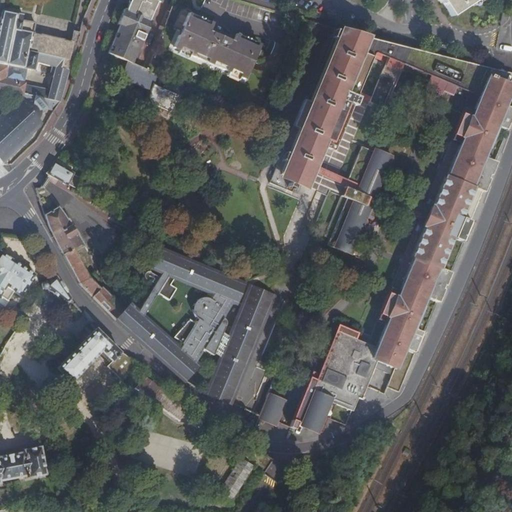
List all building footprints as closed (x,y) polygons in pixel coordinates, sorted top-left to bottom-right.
[(131,0),(128,9),(151,19),(157,5),(145,0),(131,0)] [(437,0),(438,1),(439,0),(441,0),(452,16),(477,0),(437,0)] [(127,60),(134,63),(146,34),(147,34),(153,20),(151,19),(128,9),(125,8),(119,22),(121,24),(109,52),(111,53),(127,60)] [(34,96),(35,87),(25,85),(26,83),(12,80),(6,74),(8,65),(10,66),(11,67),(16,68),(16,66),(35,69),(36,61),(57,66),(55,76),(53,76),(51,86),(52,86),(51,91),(49,98),(62,101),(80,33),(69,30),(67,40),(34,32),(36,22),(23,20),(24,14),(20,13),(20,14),(4,11),(0,26),(0,88),(23,93),(34,96)] [(191,14),(187,15),(183,25),(184,26),(180,36),(178,35),(174,45),(175,49),(178,50),(190,55),(228,72),(240,77),(243,78),(246,76),(251,66),(255,57),(259,47),(258,43),(236,33),(233,41),(209,31),(212,23),(191,14)] [(217,25),(212,23),(209,31),(233,41),(236,33),(231,31),(230,34),(216,28),(217,25)] [(509,72),(343,30),(289,159),(283,175),(306,185),(338,109),(350,114),(357,96),(345,91),(362,51),(371,55),(379,52),(481,94),(472,116),(471,116),(462,137),(463,138),(447,176),(445,176),(433,205),(432,205),(423,227),(424,227),(412,256),(414,257),(397,296),(388,317),(389,317),(376,347),(375,352),(356,344),(358,339),(356,339),(337,331),(318,380),(310,377),(291,426),(296,428),(299,421),(319,430),(325,416),(331,401),(336,403),(352,410),(358,396),(363,398),(364,396),(362,395),(365,386),(374,365),(389,372),(389,369),(393,370),(392,373),(387,385),(398,390),(436,300),(438,301),(496,160),(494,160),(511,116),(511,106),(505,104),(511,87),(511,85),(504,82),(509,72)] [(190,55),(178,50),(177,54),(188,58),(190,55)] [(146,101),(171,112),(178,95),(154,84),(158,74),(134,63),(127,60),(120,77),(151,90),(146,101)] [(240,77),(228,72),(227,75),(238,80),(240,77)] [(35,87),(34,96),(41,97),(49,98),(51,91),(35,87)] [(0,161),(3,165),(11,158),(12,159),(13,157),(12,156),(18,151),(19,152),(20,150),(19,149),(25,144),(26,145),(27,144),(26,143),(33,137),(34,137),(34,136),(33,134),(41,126),(44,123),(40,118),(41,115),(42,113),(42,110),(49,109),(49,107),(48,105),(46,102),(44,99),(41,97),(34,96),(23,93),(22,97),(9,108),(8,108),(7,109),(7,110),(1,116),(0,115),(0,161)] [(372,146),(357,189),(345,185),(341,195),(349,198),(333,244),(356,252),(391,153),(372,146)] [(55,161),(49,172),(49,173),(69,184),(69,183),(79,188),(83,178),(75,174),(76,173),(55,161)] [(273,173),(269,182),(292,192),(296,182),(273,173)] [(109,312),(117,320),(126,310),(103,286),(102,287),(100,285),(99,286),(99,284),(103,280),(95,272),(91,277),(74,249),(84,243),(78,234),(59,207),(53,211),(50,206),(44,210),(49,225),(58,244),(72,269),(81,283),(109,312)] [(159,275),(155,282),(139,312),(131,304),(126,310),(117,320),(157,356),(165,348),(178,360),(170,368),(184,381),(198,366),(196,365),(203,349),(214,353),(215,351),(221,356),(225,360),(215,384),(210,382),(206,392),(229,402),(234,392),(231,391),(243,362),(241,360),(248,349),(250,349),(252,348),(256,338),(249,335),(251,331),(258,334),(274,295),(250,285),(242,303),(229,335),(224,330),(226,323),(227,320),(227,319),(226,318),(225,318),(224,317),(234,300),(236,301),(244,282),(168,250),(161,247),(160,248),(159,247),(154,258),(155,259),(152,266),(162,270),(159,275)] [(35,274),(0,251),(0,281),(0,282),(0,286),(5,290),(6,289),(8,287),(21,295),(35,274)] [(71,297),(56,276),(54,275),(48,282),(45,281),(43,282),(43,283),(42,284),(42,286),(43,287),(44,288),(48,288),(65,302),(68,302),(71,299),(71,297)] [(333,321),(310,377),(318,380),(337,331),(356,339),(359,332),(333,321)] [(121,352),(96,328),(57,368),(72,382),(102,350),(113,360),(121,352)] [(376,347),(358,339),(356,344),(375,352),(376,347)] [(157,356),(170,368),(178,360),(165,348),(157,356)] [(234,392),(252,348),(250,349),(248,349),(241,360),(243,362),(231,391),(234,392)] [(221,356),(210,382),(215,384),(225,360),(221,356)] [(136,384),(155,400),(163,391),(144,375),(136,384)] [(272,387),(268,397),(271,399),(264,416),(278,423),(290,394),(272,387)] [(271,399),(268,397),(260,415),(264,416),(271,399)] [(336,403),(331,401),(325,416),(330,418),(336,403)] [(0,480),(28,475),(28,478),(46,474),(41,446),(23,450),(23,452),(0,456),(0,480)] [(219,488),(233,497),(254,466),(240,457),(219,488)]
